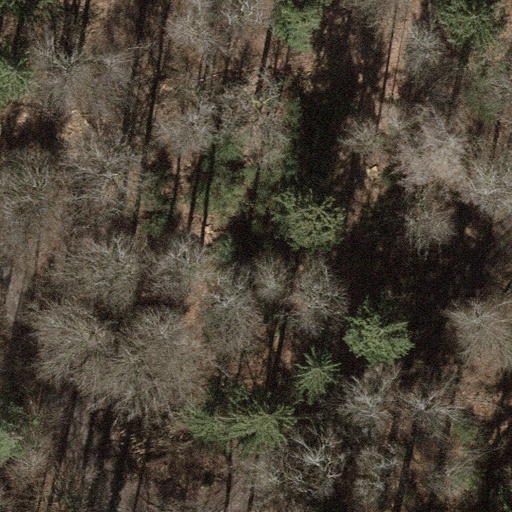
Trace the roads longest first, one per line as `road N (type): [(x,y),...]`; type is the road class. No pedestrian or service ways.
road 1 (track): [(231,511),(511,220)]
road 2 (track): [(0,261),(134,511)]
